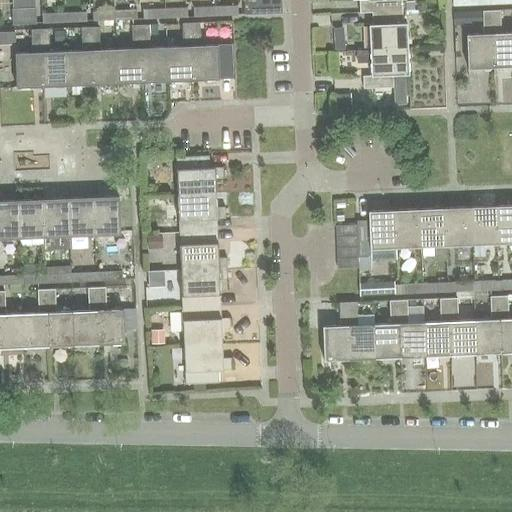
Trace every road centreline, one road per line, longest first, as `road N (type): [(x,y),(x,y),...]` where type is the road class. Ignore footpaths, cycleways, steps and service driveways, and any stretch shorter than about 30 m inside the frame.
road 1 (residential): [(289,436),(284,208),(309,169),(299,0)]
road 2 (residential): [(289,436),(0,431)]
road 3 (residential): [(511,441),(289,436)]
